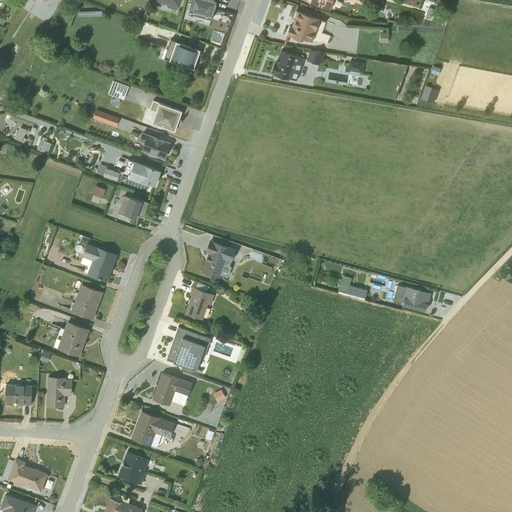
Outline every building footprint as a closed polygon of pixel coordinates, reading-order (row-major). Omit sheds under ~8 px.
[(167,6),(176,9),(178,0),(161,0),(168,2),(167,6)] [(191,0),(189,9),(192,10),(191,13),(211,18),(214,8),(215,8),(216,3),(216,1),(216,0),(191,0)] [(349,0),(358,3),(362,4),(363,0),(310,0),(309,2),(309,3),(329,10),(332,0),(349,0)] [(290,25),(286,35),(300,40),(304,38),(311,41),(320,18),(296,10),(291,25),(290,25)] [(200,50),(170,39),(163,57),(169,59),(169,60),(193,68),(200,50)] [(310,49),(306,59),(320,64),(324,52),(316,50),(316,51),(310,49)] [(274,62),(271,72),(272,73),(288,79),(289,78),(296,80),(304,58),(281,50),(276,63),(274,62)] [(351,60),(350,68),(362,70),(364,62),(351,60)] [(347,83),(366,88),(370,74),(351,69),(347,83)] [(125,97),(128,83),(112,80),(109,93),(125,97)] [(435,101),(439,87),(426,83),(421,97),(435,101)] [(182,111),(152,100),(149,109),(155,111),(151,122),(174,131),(177,123),(180,124),(181,119),(179,118),(182,111)] [(96,108),(93,118),(117,124),(120,115),(96,108)] [(169,143),(142,132),(138,141),(144,143),(141,149),(164,158),(169,143)] [(147,182),(154,185),(159,171),(128,159),(123,173),(106,167),(106,166),(99,163),(99,164),(96,172),(103,174),(103,175),(117,181),(117,180),(119,180),(120,180),(122,174),(146,183),(147,182)] [(131,185),(146,189),(147,185),(132,180),(131,185)] [(105,189),(95,185),(91,194),(102,198),(105,189)] [(124,195),(117,212),(123,214),(124,214),(136,218),(137,215),(143,217),(148,203),(130,196),(129,197),(124,195)] [(86,274),(106,281),(116,254),(87,244),(89,239),(82,237),(80,243),(85,245),(81,256),(82,257),(80,262),(89,266),(86,274)] [(209,252),(202,270),(219,277),(225,259),(231,261),(235,250),(210,240),(206,251),(209,252)] [(262,254),(251,250),(249,256),(260,260),(262,254)] [(351,278),(342,275),(338,291),(364,298),(366,289),(349,285),(351,278)] [(191,294),(184,313),(202,319),(207,304),(210,304),(214,294),(206,291),(208,286),(196,281),(194,287),(191,286),(189,293),(191,294)] [(102,291),(80,283),(70,311),(93,319),(102,291)] [(397,285),(392,302),(400,304),(401,300),(403,300),(402,304),(425,310),(430,292),(427,291),(427,292),(397,285)] [(66,320),(56,349),(79,356),(89,329),(66,320)] [(198,370),(210,338),(193,332),(192,331),(178,327),(166,359),(198,370)] [(50,353),(42,350),(39,360),(47,362),(50,353)] [(161,372),(152,398),(169,404),(171,401),(184,405),(192,383),(161,372)] [(48,377),(47,405),(63,406),(64,394),(70,394),(71,380),(64,379),(64,378),(48,377)] [(32,385),(6,383),(6,384),(0,383),(0,393),(5,394),(4,401),(16,402),(16,404),(30,405),(32,385)] [(141,410),(131,438),(150,445),(151,444),(157,446),(161,434),(169,437),(174,422),(141,410)] [(14,445),(0,444),(0,448),(9,449),(8,455),(11,456),(14,445)] [(148,458),(126,450),(117,475),(141,483),(145,471),(144,470),(148,458)] [(24,462),(15,459),(8,479),(40,490),(46,473),(23,465),(24,462)] [(109,497),(103,511),(140,511),(142,507),(128,502),(129,497),(114,492),(112,498),(109,497)] [(0,511),(32,511),(35,505),(4,493),(0,505),(0,507),(2,509),(2,510),(0,509),(0,511)]
